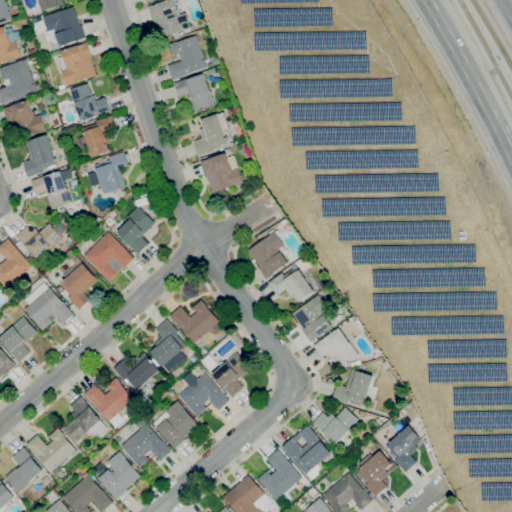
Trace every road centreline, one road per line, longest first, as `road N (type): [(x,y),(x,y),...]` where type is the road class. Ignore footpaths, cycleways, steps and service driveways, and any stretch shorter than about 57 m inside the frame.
road 1 (residential): [(109,0),(186,213),(299,386),(155,511)]
road 2 (residential): [(272,203),(203,247),(0,423)]
road 3 (motorway): [(427,0),(511,157)]
